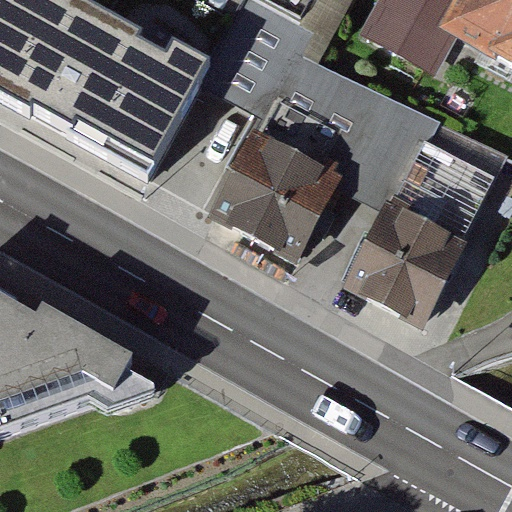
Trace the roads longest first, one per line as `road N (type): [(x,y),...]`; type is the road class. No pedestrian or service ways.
road 1 (primary): [(456,455),(0,202)]
road 2 (residential): [(456,455),(405,496),(339,511)]
